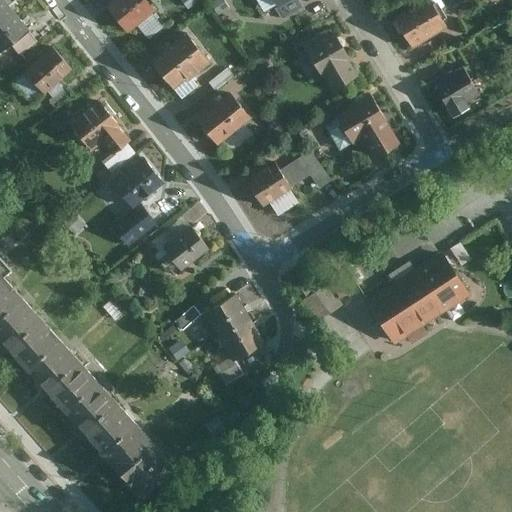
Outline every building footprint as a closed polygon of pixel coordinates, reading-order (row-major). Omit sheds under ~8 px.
[(0,0),(0,23),(15,12),(4,0),(0,0)] [(110,10),(129,33),(157,11),(148,0),(119,0),(109,8),(110,10)] [(304,5),(300,0),(289,0),(281,5),(278,7),(284,16),(304,5)] [(398,19),(414,47),(448,28),(433,0),(398,19)] [(15,12),(0,23),(0,52),(29,28),(15,12)] [(330,31),(306,46),(335,92),(359,77),(330,31)] [(154,61),(177,91),(214,64),(191,33),(154,61)] [(30,34),(14,48),(20,56),(36,42),(30,34)] [(43,93),(70,69),(52,48),(24,71),(43,93)] [(444,100),(454,117),(469,108),(467,104),(480,96),(463,68),(435,85),(444,100)] [(57,110),(74,96),(68,88),(50,102),(57,110)] [(198,121),(220,148),(253,120),(232,93),(198,121)] [(371,97),(338,116),(355,146),(364,140),(378,160),(403,145),(371,97)] [(98,99),(69,122),(90,148),(101,139),(119,125),(112,116),(98,99)] [(330,181),(309,150),(298,158),(309,175),(319,189),(330,181)] [(112,180),(133,205),(163,181),(143,156),(112,180)] [(243,180),(261,207),(294,185),(283,168),(276,158),(243,180)] [(298,158),(283,168),(294,185),(309,175),(298,158)] [(128,245),(155,223),(140,205),(113,226),(128,245)] [(183,273),(210,252),(193,230),(166,252),(183,273)] [(475,294),(446,250),(367,303),(396,347),(475,294)] [(0,290),(10,281),(0,270),(0,290)] [(318,318),(357,289),(344,270),(304,299),(318,318)] [(0,328),(29,303),(10,281),(0,290),(0,328)] [(221,339),(255,321),(241,294),(206,313),(221,339)] [(48,324),(29,303),(0,328),(0,342),(12,356),(48,324)] [(185,332),(202,317),(195,308),(178,323),(185,332)] [(255,321),(221,339),(234,364),(268,346),(255,321)] [(67,346),(48,324),(12,356),(31,378),(67,346)] [(87,367),(67,346),(31,378),(50,399),(87,367)] [(228,387),(245,376),(239,366),(222,377),(228,387)] [(106,388),(87,367),(50,399),(70,421),(106,388)] [(125,410),(106,388),(70,421),(89,442),(125,410)] [(144,431),(125,410),(89,442),(108,464),(144,431)] [(163,453),(144,431),(108,464),(127,485),(163,453)] [(183,474),(163,453),(127,485),(146,506),(183,474)]
